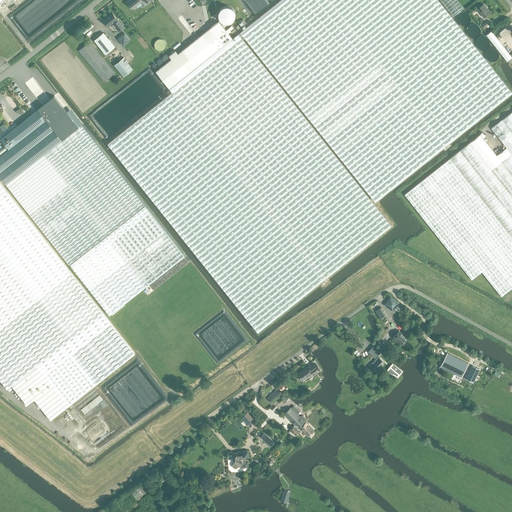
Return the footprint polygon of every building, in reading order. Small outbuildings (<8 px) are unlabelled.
[(280,0),(232,38),(169,88),(172,92),(169,95),(109,143),(108,143),(258,332),(391,225),(241,37),(243,35),(375,201),(511,92),(438,0),(280,0)] [(132,9),(142,0),(144,0),(146,3),(149,0),(128,0),(126,2),(132,9)] [(244,0),(255,13),(270,2),(267,0),(244,0)] [(440,0),(453,16),(463,8),(457,0),(440,0)] [(483,4),(478,8),(477,9),(483,17),(490,13),(483,4)] [(233,8),(231,7),(230,7),(229,6),(228,6),(226,6),(225,6),(224,7),(223,7),(222,8),(221,9),(220,10),(219,11),(219,12),(218,13),(218,15),(218,16),(219,17),(219,18),(220,20),(221,21),(222,21),(223,22),(224,23),(226,23),(227,23),(228,23),(229,23),(231,22),(232,21),(233,20),(234,19),(234,18),(235,17),(235,16),(235,14),(235,13),(235,12),(234,10),(233,9),(233,8)] [(117,19),(112,13),(103,20),(108,26),(113,22),(114,23),(113,24),(118,31),(123,27),(118,20),(117,19)] [(171,59),(156,71),(169,88),(232,38),(219,21),(199,37),(195,39),(195,40),(178,53),(175,50),(169,55),(171,59)] [(83,34),(93,26),(90,22),(80,30),(83,34)] [(491,31),(486,35),(507,61),(511,57),(491,31)] [(125,32),(117,38),(123,46),(131,40),(125,32)] [(103,33),(94,40),(105,55),(114,47),(103,33)] [(104,81),(115,73),(89,42),(78,50),(104,81)] [(114,65),(123,77),(132,69),(123,58),(114,65)] [(185,256),(145,205),(66,104),(57,111),(56,110),(54,112),(47,102),(43,105),(51,116),(47,119),(38,109),(1,139),(9,149),(0,155),(0,176),(69,265),(70,264),(110,315),(185,256)] [(511,111),(491,128),(506,147),(496,155),(480,134),(404,194),(472,279),(482,271),(501,296),(511,287),(511,111)] [(0,379),(7,389),(12,385),(28,405),(35,400),(51,420),(135,353),(50,246),(0,182),(0,379)] [(391,297),(385,304),(392,310),(398,303),(391,297)] [(380,319),(384,317),(385,316),(380,307),(375,310),(380,319)] [(393,338),(402,345),(405,342),(406,342),(407,340),(407,339),(408,338),(399,331),(393,338)] [(380,353),(373,346),(368,351),(375,358),(380,353)] [(461,377),(468,363),(447,353),(440,366),(461,377)] [(375,371),(384,362),(378,357),(369,365),(375,371)] [(314,364),(309,368),(308,366),(297,374),(302,380),(312,373),(313,375),(320,370),(316,363),(314,365),(314,364)] [(402,371),(393,364),(390,367),(399,374),(402,371)] [(473,366),(466,379),(473,383),(480,369),(473,366)] [(271,402),(279,394),(275,391),(267,399),(271,402)] [(302,416),(300,417),(297,414),(299,411),(294,406),(291,408),(290,408),(284,414),(295,425),(298,427),(304,421),(303,420),(305,419),(304,417),(303,416),(302,416)] [(245,415),(242,418),(248,425),(251,422),(245,415)] [(314,430),(304,421),(298,427),(295,425),(294,427),(293,426),(290,429),(296,435),(302,429),(308,436),(314,430)] [(260,437),(263,439),(271,446),(274,442),(263,433),(262,434),(260,436),(260,437)] [(246,457),(248,457),(247,451),(241,451),(241,453),(237,453),(232,453),(233,458),(234,463),(233,463),(232,464),(232,466),(233,467),(233,468),(234,468),(235,468),(236,468),(237,467),(238,466),(243,466),(243,467),(248,466),(247,461),(246,457)] [(284,490),(280,501),(286,503),(290,492),(284,490)]
